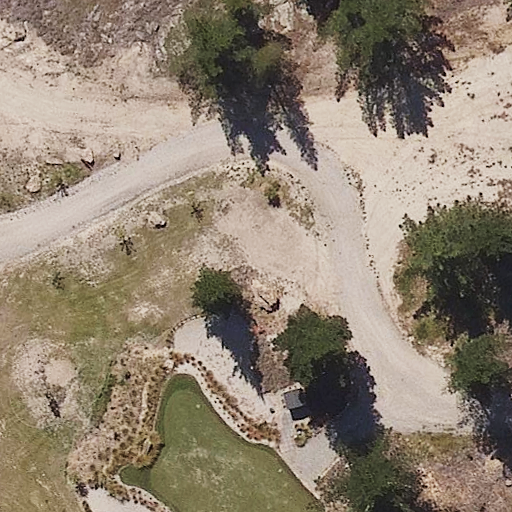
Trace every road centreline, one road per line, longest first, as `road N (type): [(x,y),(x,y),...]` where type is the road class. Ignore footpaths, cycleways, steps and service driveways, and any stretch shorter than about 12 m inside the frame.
road 1 (track): [(0,237),(198,148),(249,139),(306,156),(330,188),(358,286),(390,347),(435,388),(511,413)]
road 2 (track): [(249,139),(62,109),(0,79)]
